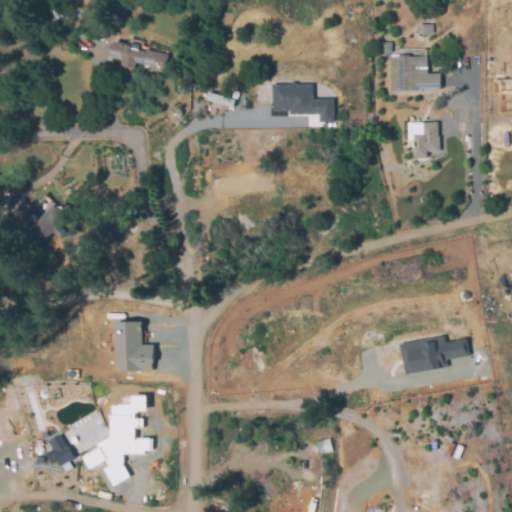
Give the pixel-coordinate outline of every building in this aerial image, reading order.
[(418,23),(433,23),(433,32),(418,32),(418,23)] [(380,51),(380,41),(391,40),(391,51),(380,51)] [(163,72),(143,67),(143,65),(135,63),(133,69),(121,66),(122,59),(110,56),(114,42),(126,45),(125,48),(145,53),(146,51),(167,56),(163,72)] [(426,55),(426,72),(440,71),(440,88),(426,88),(389,88),(389,55),(426,55)] [(310,85),(310,100),(331,100),(331,110),(331,114),(331,123),(317,123),(317,115),(287,115),(287,111),(270,112),(269,86),(310,85)] [(206,94),(232,102),(229,109),(203,101),(206,94)] [(437,121),(437,135),(439,135),(439,149),(426,149),(426,156),(413,156),(413,133),(422,133),(422,121),(437,121)] [(41,246),(30,232),(52,208),(56,213),(66,205),(73,212),(41,246)] [(133,319),(136,305),(155,309),(152,324),(133,319)] [(138,325),(139,345),(149,345),(150,363),(148,364),(148,371),(113,372),(111,326),(138,325)] [(446,334),(447,340),(467,337),(470,355),(450,358),(446,359),(447,366),(405,373),(404,366),(400,342),(446,334)] [(133,396),(133,397),(144,397),(144,404),(144,407),(138,407),(138,411),(133,412),(133,418),(138,418),(138,425),(133,425),(134,440),(140,440),(140,439),(143,439),(151,438),(152,448),(143,448),(143,452),(134,452),(123,453),(123,455),(123,458),(123,461),(120,463),(127,474),(121,478),(113,483),(105,469),(109,466),(105,458),(94,465),(87,454),(98,447),(100,450),(101,448),(118,438),(117,404),(122,404),(122,397),(126,397),(126,396),(133,396)] [(59,433),(67,445),(69,444),(76,455),(62,464),(58,458),(52,462),(46,452),(53,447),(49,440),(55,436),(59,433)] [(315,440),(328,437),(331,450),(318,453),(315,440)]
